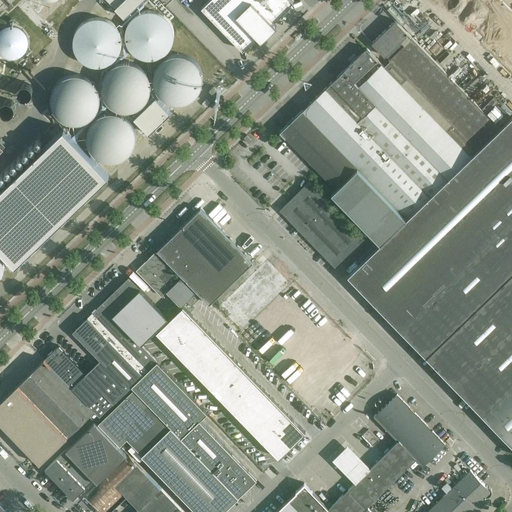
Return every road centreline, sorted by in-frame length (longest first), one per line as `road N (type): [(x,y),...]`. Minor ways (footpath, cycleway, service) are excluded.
road 1 (unclassified): [(398,364),(194,153)]
road 2 (tertiary): [(194,153),(0,340)]
road 3 (tertiary): [(352,0),(194,153)]
road 4 (unclassified): [(249,511),(398,364)]
road 5 (unclassified): [(511,481),(398,364)]
